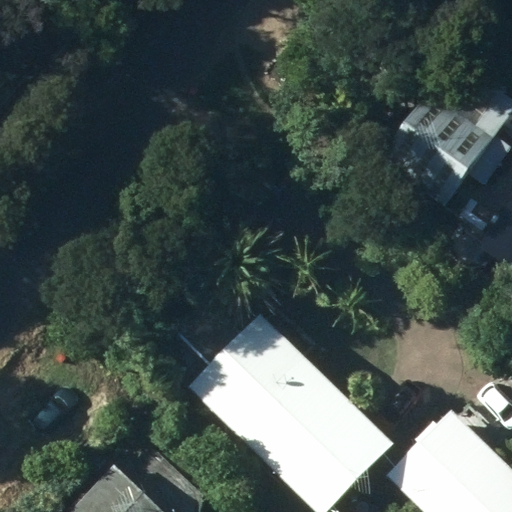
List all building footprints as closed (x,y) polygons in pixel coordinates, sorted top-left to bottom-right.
[(381,159),(452,206),(511,118),(511,94),(454,53),(381,159)] [(190,385),(323,511),(330,511),(398,442),(260,311),(190,385)] [(29,422),(52,440),(78,408),(57,390),(29,422)] [(390,477),(428,511),(511,511),(511,460),(455,407),(390,477)] [(170,511),(117,464),(72,511),(170,511)]
